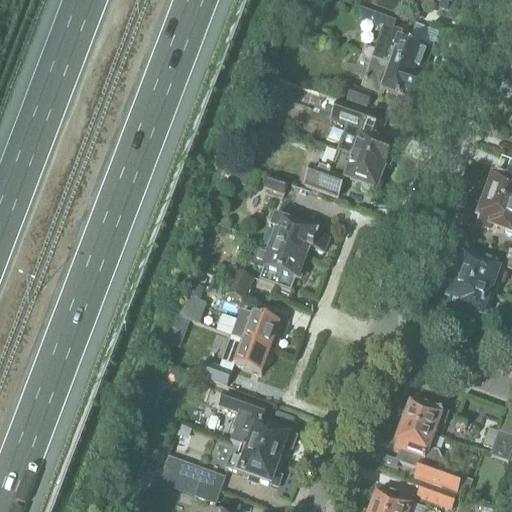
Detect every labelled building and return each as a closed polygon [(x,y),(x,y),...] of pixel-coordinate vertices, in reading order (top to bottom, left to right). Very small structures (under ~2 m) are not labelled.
[(389,0),(373,0),(371,8),(399,18),(404,5),(389,0)] [(424,0),(433,3),(432,5),(448,11),(452,0),(424,0)] [(362,6),(357,19),(373,26),(383,29),(375,52),(365,48),(362,55),(373,59),(422,78),(431,55),(425,53),(427,47),(423,46),(421,51),(408,47),(409,45),(400,42),(403,34),(394,31),(399,20),(378,12),(362,6)] [(361,90),(383,97),(385,92),(413,103),(422,78),(362,55),(359,65),(369,69),(361,90)] [(367,110),(372,97),(352,89),(347,103),(367,110)] [(339,152),(350,156),(387,170),(387,169),(391,170),(395,159),(391,157),(393,151),(385,148),(387,143),(383,141),(390,121),(338,103),(331,122),(348,128),(339,152)] [(330,174),(313,167),(305,188),(337,200),(344,181),(362,187),(361,191),(372,195),(373,191),(376,192),(385,169),(387,170),(350,156),(339,152),(339,151),(330,174)] [(511,175),(507,174),(505,181),(495,177),(487,200),(511,208),(511,175)] [(269,179),(266,190),(284,197),(288,186),(269,179)] [(511,208),(487,200),(479,222),(511,234),(511,208)] [(275,219),(271,230),(279,233),(273,248),(305,259),(308,251),(318,254),(324,256),(330,241),(324,238),(292,227),(292,225),(275,219)] [(258,252),(252,268),(264,272),(260,284),(291,295),(296,283),(297,282),(301,281),(303,275),(301,272),(305,259),(273,248),(270,256),(258,252)] [(503,274),(465,260),(456,283),(491,295),(495,283),(499,285),(503,274)] [(254,281),(235,274),(231,285),(250,292),(254,281)] [(456,283),(447,307),(462,313),(463,310),(486,319),(495,296),(491,295),(456,283)] [(227,296),(245,304),(250,292),(231,285),(227,296)] [(186,299),(178,320),(199,328),(207,306),(186,299)] [(241,313),(232,339),(244,343),(271,353),(272,351),(275,353),(281,339),(277,338),(281,327),(254,317),(241,313)] [(232,339),(219,371),(232,375),(235,368),(262,378),(265,368),(269,370),(274,356),(271,354),(271,353),(244,343),(232,339)] [(233,376),(202,365),(197,379),(227,390),(233,376)] [(225,397),(219,413),(238,419),(246,422),(261,428),(266,412),(225,397)] [(410,414),(407,413),(402,427),(438,440),(443,426),(447,428),(451,417),(427,409),(427,410),(414,405),(410,414)] [(235,433),(232,445),(247,450),(283,463),(286,453),(285,448),(289,438),(287,437),(286,434),(270,428),(269,431),(261,428),(246,422),(238,419),(233,433),(235,433)] [(458,419),(454,430),(466,434),(469,423),(458,419)] [(400,451),(396,464),(401,465),(420,473),(417,483),(458,498),(465,480),(450,474),(439,455),(434,453),(438,440),(402,427),(398,439),(401,440),(398,450),(400,451)] [(511,459),(511,439),(500,435),(492,459),(510,465),(511,459)] [(250,481),(258,484),(261,482),(271,486),(275,475),(279,473),(283,463),(247,450),(243,462),(232,459),(228,470),(250,478),(250,481)] [(123,458),(119,470),(144,479),(148,467),(123,458)] [(168,461),(164,473),(180,479),(184,466),(168,461)] [(157,471),(152,482),(196,499),(201,486),(180,479),(164,473),(157,471)] [(225,481),(205,474),(201,486),(220,493),(225,481)] [(196,499),(216,506),(220,493),(201,486),(196,499)] [(453,511),(459,499),(425,487),(419,502),(446,511),(453,511)] [(374,503),(370,511),(413,511),(416,506),(394,498),(394,499),(381,495),(377,504),(374,503)]
